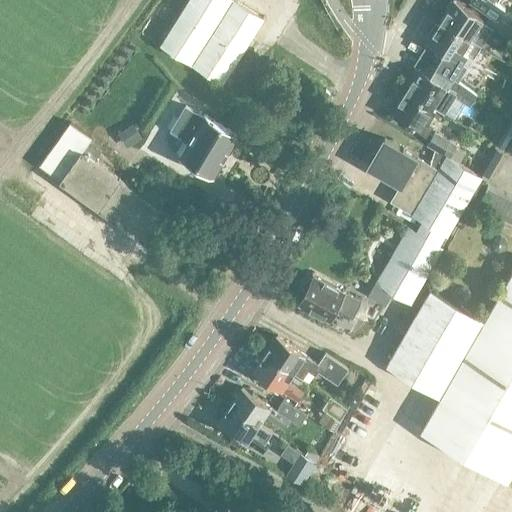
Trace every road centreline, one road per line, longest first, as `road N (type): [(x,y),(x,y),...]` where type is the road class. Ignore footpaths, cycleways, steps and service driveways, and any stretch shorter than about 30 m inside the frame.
road 1 (tertiary): [(64,511),(250,287),(324,153),(366,48)]
road 2 (unknown): [(165,397),(175,413),(321,511)]
